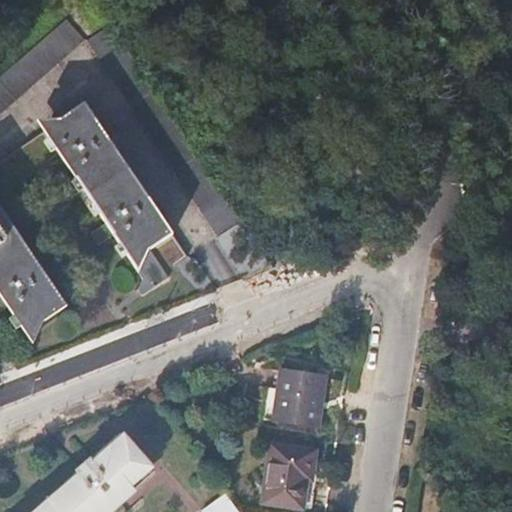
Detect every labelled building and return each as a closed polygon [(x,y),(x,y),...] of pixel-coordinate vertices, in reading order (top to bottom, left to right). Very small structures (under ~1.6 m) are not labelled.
[(0,75),(0,114),(86,39),(70,15),(0,75)] [(219,236),(242,220),(110,23),(86,39),(219,236)] [(165,271),(188,257),(85,105),(0,160),(0,296),(25,333),(68,305),(0,202),(0,195),(60,155),(143,278),(139,290),(144,298),(171,279),(165,271)] [(274,421),(319,428),(326,377),(281,371),(274,421)] [(151,467),(123,436),(92,463),(89,459),(79,467),(81,471),(35,511),(107,511),(137,485),(134,482),(151,467)] [(315,451),(272,445),(265,502),(301,507),(305,478),(311,479),(315,451)] [(222,490),(201,510),(202,511),(245,511),(242,511),(222,490)]
